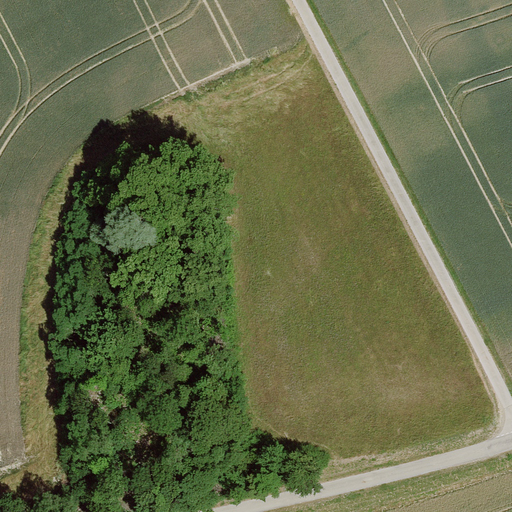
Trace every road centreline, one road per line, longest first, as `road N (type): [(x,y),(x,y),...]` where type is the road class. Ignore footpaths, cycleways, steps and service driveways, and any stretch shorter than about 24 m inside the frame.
road 1 (track): [(511,410),(298,0)]
road 2 (unclassified): [(224,511),(511,439)]
